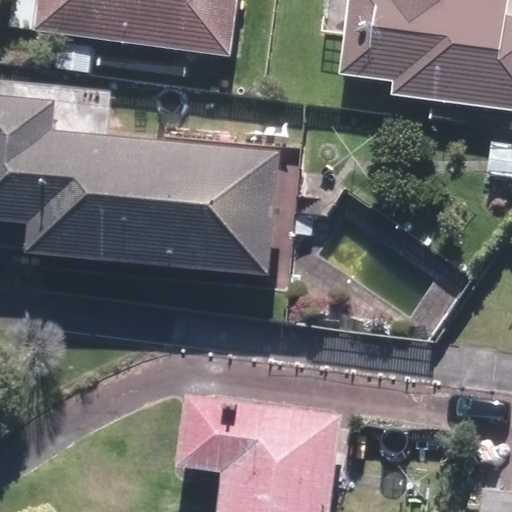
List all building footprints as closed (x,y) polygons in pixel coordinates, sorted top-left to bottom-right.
[(28,0),(24,41),(232,65),(239,0),(28,0)] [(389,101),(511,117),(511,19),(506,18),(508,0),(507,0),(346,0),(335,82),(390,90),(389,101)] [(22,265),(270,285),(281,158),(48,139),(50,111),(0,106),(0,230),(25,232),(22,265)] [(511,141),(485,139),(481,187),(511,189),(511,141)] [(332,511),(343,417),(182,399),(174,473),(222,478),(217,511),(332,511)] [(511,511),(511,497),(479,494),(476,511),(511,511)]
